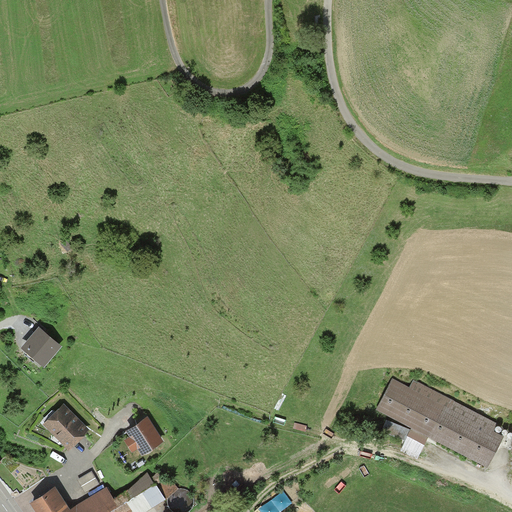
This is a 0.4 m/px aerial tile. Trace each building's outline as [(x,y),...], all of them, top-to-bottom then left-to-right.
[(62,347),(39,329),(22,350),(45,368),(62,347)] [(392,380),(378,408),(411,425),(408,429),(403,439),(400,445),(416,453),(426,433),(484,463),(503,427),(413,381),(409,389),(392,380)] [(64,405),(43,425),(69,452),(84,438),(83,437),(89,431),(64,405)] [(140,422),(127,431),(131,438),(126,442),(132,452),(138,449),(142,456),(164,443),(148,417),(140,422)] [(403,439),(408,429),(384,419),(380,430),(403,439)] [(91,470),(77,479),(85,492),(99,484),(91,470)] [(127,503),(133,511),(132,511),(147,511),(166,501),(151,479),(147,473),(128,491),(132,500),(127,503)] [(157,473),(151,479),(166,501),(179,490),(168,475),(163,479),(157,473)] [(276,502),(282,510),(306,494),(300,485),(276,502)] [(56,488),(30,505),(34,511),(131,511),(133,511),(127,503),(132,500),(128,491),(114,500),(106,487),(71,509),(56,488)] [(271,498),(255,511),(279,511),(282,510),(271,498)]
